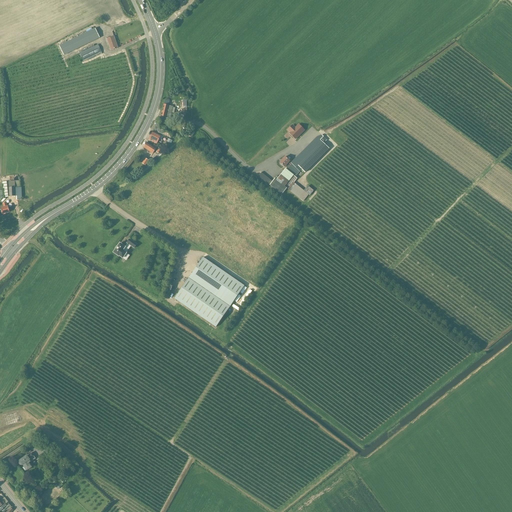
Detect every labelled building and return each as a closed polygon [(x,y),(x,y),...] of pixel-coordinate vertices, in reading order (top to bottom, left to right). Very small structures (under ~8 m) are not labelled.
[(95,28),(69,41),(59,46),(64,55),(74,51),(100,38),(95,28)] [(107,39),(111,50),(117,48),(114,37),(107,39)] [(98,44),(80,53),(83,61),(97,54),(97,55),(101,54),(100,53),(102,52),(98,44)] [(161,116),(166,117),(170,118),(173,106),(169,105),(170,101),(165,100),(164,105),(161,116)] [(154,130),(162,134),(170,138),(173,133),(166,130),(167,128),(165,127),(166,124),(163,123),(162,126),(157,123),(154,130)] [(290,134),(293,137),(295,139),(303,132),(304,130),(299,125),(290,134)] [(157,144),(158,141),(161,143),(162,140),(163,137),(153,131),(149,140),(157,144)] [(287,170),(293,175),(295,177),(300,172),(302,170),(305,173),(322,157),(321,156),(329,149),(322,142),(320,140),(321,139),(324,142),(327,140),(322,135),(317,137),(291,163),(289,161),(285,157),(280,163),(280,164),(282,166),(283,165),(285,167),(288,169),(287,170)] [(144,148),(152,154),(157,147),(154,145),(153,146),(147,143),(144,148)] [(278,177),(276,176),(274,178),(284,186),(293,175),(287,170),(285,169),(278,177)] [(9,181),(9,197),(18,196),(18,195),(21,195),(20,188),(19,180),(9,181)] [(305,201),(314,189),(308,185),(305,190),(296,184),(293,188),(291,187),(289,190),(305,201)] [(3,207),(0,208),(2,214),(9,212),(8,206),(7,206),(6,202),(2,203),(3,207)] [(120,244),(113,253),(119,257),(119,256),(123,259),(123,258),(126,260),(129,256),(126,254),(126,253),(124,252),(129,245),(134,248),(137,245),(129,240),(127,243),(127,244),(125,247),(120,244)] [(244,286),(203,257),(174,299),(215,327),(244,286)] [(27,456),(19,461),(19,463),(20,465),(22,465),(23,465),(27,470),(31,467),(28,463),(30,462),(35,459),(34,456),(32,453),(27,456)] [(66,479),(73,470),(67,464),(59,473),(66,479)] [(62,485),(56,480),(52,485),(58,490),(62,485)]
